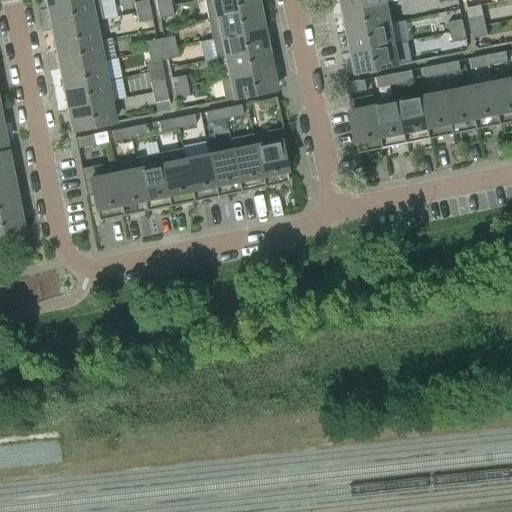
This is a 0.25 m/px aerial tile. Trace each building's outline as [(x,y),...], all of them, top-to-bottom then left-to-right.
[(46,0),(48,10),(89,1),(88,0),(46,0)] [(99,0),(96,0),(89,1),(48,10),(52,30),(93,22),(103,20),(99,0)] [(136,13),(150,10),(147,0),(145,0),(133,3),(136,13)] [(155,0),(157,9),(171,6),(170,0),(155,0)] [(204,0),(208,19),(217,17),(258,9),(256,0),(204,0)] [(342,0),(345,13),(386,4),(385,0),(342,0)] [(390,25),(386,4),(345,13),(349,33),(390,25)] [(173,16),(171,6),(157,9),(159,19),(173,16)] [(258,9),(217,17),(208,19),(212,39),(221,37),(262,29),(258,9)] [(152,20),(150,10),(136,13),(138,23),(152,20)] [(470,18),(472,29),(486,26),(484,15),(470,18)] [(448,22),(451,33),(465,30),(463,20),(448,22)] [(56,50),(97,42),(93,22),(52,30),(56,50)] [(353,53),(394,45),(390,25),(349,33),(353,53)] [(488,36),(486,26),(472,29),(474,39),(488,36)] [(262,29),(221,37),(212,39),(216,59),(225,57),(266,49),(262,29)] [(467,40),(465,30),(451,33),(453,43),(467,40)] [(174,36),(159,39),(161,50),(176,47),(174,36)] [(145,41),(147,52),(161,50),(159,39),(145,41)] [(101,62),(97,42),(56,50),(60,70),(101,62)] [(398,65),(394,45),(353,53),(357,73),(398,65)] [(161,50),(163,60),(178,57),(176,47),(161,50)] [(266,49),(225,57),(229,77),(270,69),(266,49)] [(163,60),(161,50),(147,52),(149,62),(163,60)] [(507,52),(488,55),(490,65),(508,61),(507,52)] [(490,65),(488,55),(470,59),(472,68),(490,65)] [(459,61),(441,64),(443,75),(461,71),(459,61)] [(64,90),(105,82),(101,62),(60,70),(64,90)] [(425,78),(443,75),(441,64),(423,68),(425,78)] [(270,69),(229,77),(220,79),(224,100),(275,90),(270,69)] [(412,70),(394,74),(396,84),(414,81),(412,70)] [(378,88),(396,84),(394,74),(376,78),(378,88)] [(171,78),(173,89),(188,86),(185,75),(171,78)] [(511,79),(494,83),(502,124),(511,122),(511,79)] [(149,83),(152,93),(166,90),(164,80),(149,83)] [(367,91),(365,80),(347,83),(349,94),(367,91)] [(109,102),(105,82),(64,90),(68,110),(109,102)] [(470,88),(479,129),(502,124),(494,83),(470,88)] [(189,96),(188,86),(173,89),(175,99),(189,96)] [(447,93),(455,134),(479,129),(470,88),(447,93)] [(168,101),(166,90),(152,93),(154,104),(168,101)] [(423,98),(432,139),(455,134),(447,93),(423,98)] [(259,112),(277,109),(275,97),(272,98),(272,99),(257,102),(259,112)] [(360,153),(361,153),(385,148),(376,107),(374,98),(350,103),(360,153)] [(400,102),(408,144),(432,139),(423,98),(400,102)] [(68,110),(72,131),(114,122),(109,102),(68,110)] [(376,107),(385,148),(408,144),(400,102),(376,107)] [(222,109),(224,119),(243,116),(241,105),(222,109)] [(207,123),(224,119),(222,109),(205,112),(207,123)] [(175,118),(177,129),(196,125),(193,114),(175,118)] [(160,132),(177,129),(175,118),(158,122),(160,132)] [(128,128),(130,138),(149,134),(147,124),(128,128)] [(113,141),(130,138),(128,128),(111,131),(113,141)] [(266,144),(254,146),(263,187),(288,182),(283,158),(288,156),(282,128),(264,132),(266,144)] [(78,148),(95,145),(93,135),(76,138),(78,148)] [(239,192),(263,187),(254,146),(231,151),(239,192)] [(215,197),(239,192),(231,151),(207,156),(215,197)] [(0,174),(11,173),(7,152),(0,153),(0,174)] [(192,201),(215,197),(207,156),(183,160),(192,201)] [(168,206),(192,201),(183,160),(160,165),(168,206)] [(98,220),(121,216),(113,174),(101,177),(99,165),(80,169),(86,197),(93,196),(98,220)] [(145,211),(168,206),(160,165),(136,170),(145,211)] [(121,216),(145,211),(136,170),(113,174),(121,216)] [(0,195),(15,193),(11,173),(0,174),(0,195)] [(0,216),(19,213),(15,193),(0,195),(0,216)] [(19,213),(0,216),(0,238),(23,234),(19,213)]
